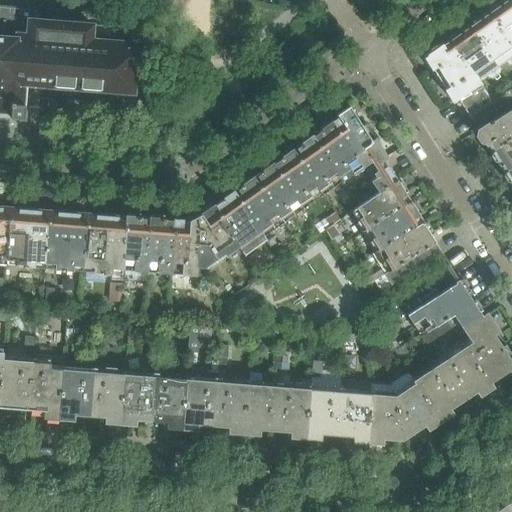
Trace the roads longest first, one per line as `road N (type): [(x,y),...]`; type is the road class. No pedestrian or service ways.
road 1 (residential): [(0,463),(409,501),(511,442)]
road 2 (residential): [(0,165),(190,173),(365,48)]
road 3 (residential): [(511,280),(365,48)]
